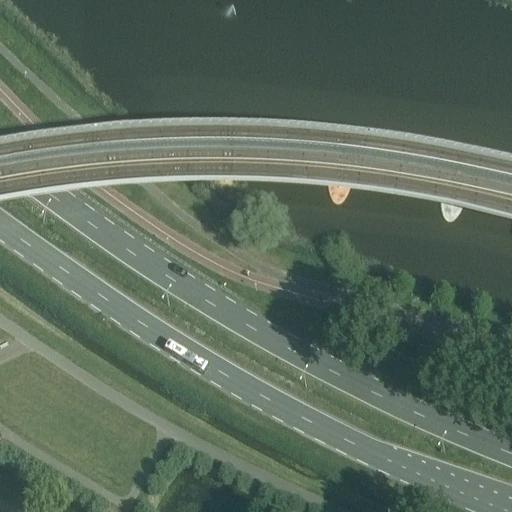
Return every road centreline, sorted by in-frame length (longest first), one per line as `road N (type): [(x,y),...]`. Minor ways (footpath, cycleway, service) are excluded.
road 1 (primary): [(511,457),(244,329),(109,244),(0,160)]
road 2 (primary): [(0,225),(196,359),(361,447),(511,507)]
